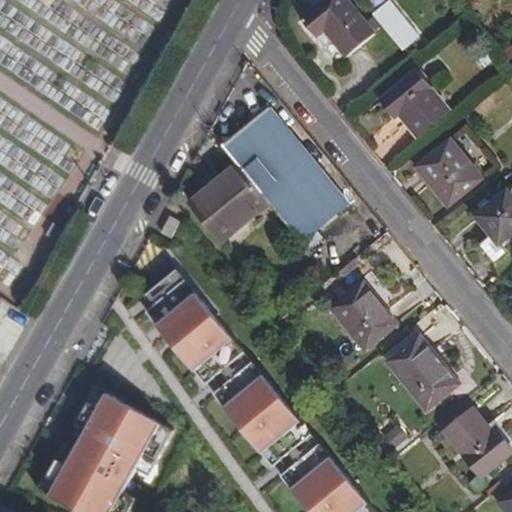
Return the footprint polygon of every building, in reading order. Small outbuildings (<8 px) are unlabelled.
[(380,29),(373,19),(367,23),(348,0),(325,0),(303,19),(318,37),(327,29),(350,56),(376,35),(375,33),(380,29)] [(382,0),(377,0),(369,7),(377,16),(384,26),(388,30),(399,21),(382,0)] [(384,26),(377,16),(373,19),(380,29),(384,26)] [(449,111),(419,72),(384,99),(396,115),(400,113),(418,136),(449,111)] [(270,109),(224,147),(237,163),(269,202),(302,242),(348,204),(270,109)] [(481,183),(449,144),(419,167),(451,207),(481,183)] [(269,202),(237,163),(190,202),(222,240),(269,202)] [(511,234),(511,192),(510,190),(479,216),(501,244),(511,234)] [(172,238),(182,221),(171,215),(162,233),(172,238)] [(46,234),(57,242),(64,228),(53,222),(46,234)] [(148,312),(207,384),(246,353),(179,270),(148,295),(156,305),(148,312)] [(396,324),(363,284),(331,310),(364,350),(396,324)] [(457,383),(420,337),(389,362),(426,409),(457,383)] [(215,394),(275,466),(314,434),(254,362),(215,394)] [(58,454),(39,489),(79,511),(129,511),(137,499),(126,492),(133,480),(137,471),(144,459),(156,465),(175,431),(96,387),(77,421),(89,427),(82,440),(77,448),(70,461),(58,454)] [(493,432),(474,409),(446,431),(482,476),(511,451),(511,447),(498,429),(493,432)] [(89,427),(77,421),(70,434),(82,440),(89,427)] [(65,442),(58,454),(70,461),(77,448),(65,442)] [(283,475),(312,511),(376,511),(321,444),(283,475)] [(149,478),(156,465),(144,459),(137,471),(149,478)] [(126,492),(137,499),(144,486),(133,480),(126,492)] [(511,511),(511,495),(503,503),(510,511),(511,511)]
